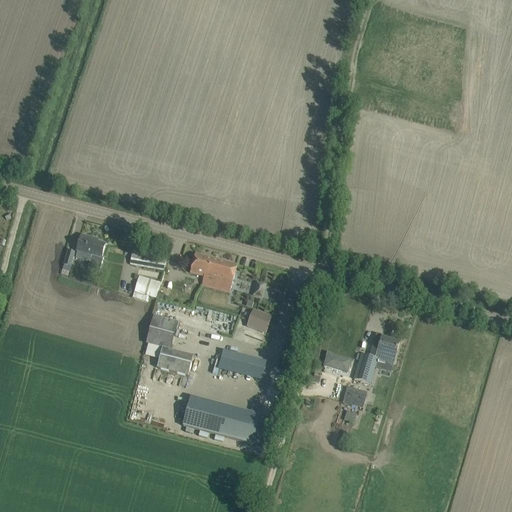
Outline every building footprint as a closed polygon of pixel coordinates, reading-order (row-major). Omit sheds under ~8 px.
[(77,252),(75,260),(89,264),(88,269),(99,272),(101,268),(103,259),(101,258),(105,246),(91,242),(92,239),(81,237),(77,252)] [(68,251),(64,266),(72,268),(76,253),(68,251)] [(166,258),(133,252),(130,265),(164,271),(166,258)] [(208,289),(216,261),(195,255),(190,274),(204,278),(201,287),(208,289)] [(237,266),(216,261),(208,289),(229,295),(237,266)] [(156,299),(161,284),(139,277),(132,299),(144,302),(146,296),(156,299)] [(272,318),(253,311),(247,327),(266,334),(272,318)] [(178,324),(154,317),(146,345),(162,350),(171,351),(178,324)] [(382,339),(379,348),(373,346),(370,358),(377,360),(377,361),(386,364),(386,363),(393,365),(399,344),(382,339)] [(171,351),(162,350),(157,370),(188,378),(193,357),(171,351)] [(361,355),(354,380),(370,385),(377,361),(377,360),(370,358),(361,355)] [(347,389),(342,404),(363,410),(367,395),(347,389)] [(190,398),(183,427),(253,446),(261,417),(190,398)] [(357,414),(347,411),(344,420),(354,423),(357,414)]
